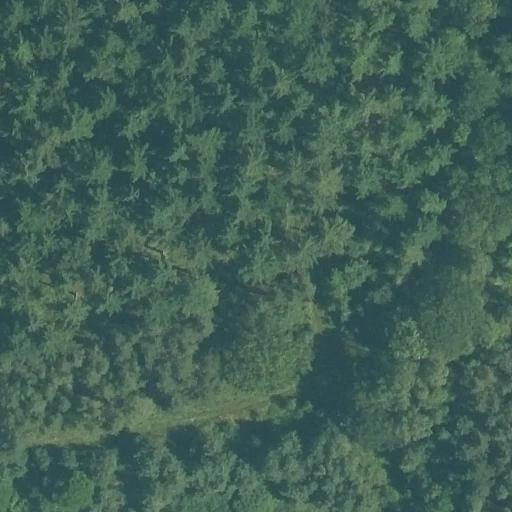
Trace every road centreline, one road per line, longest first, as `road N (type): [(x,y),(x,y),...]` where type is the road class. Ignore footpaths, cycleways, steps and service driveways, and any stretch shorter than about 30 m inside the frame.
road 1 (track): [(339,367),(347,122),(337,0)]
road 2 (track): [(0,451),(211,413),(339,367)]
road 3 (track): [(339,367),(511,297)]
road 4 (track): [(408,511),(339,367)]
